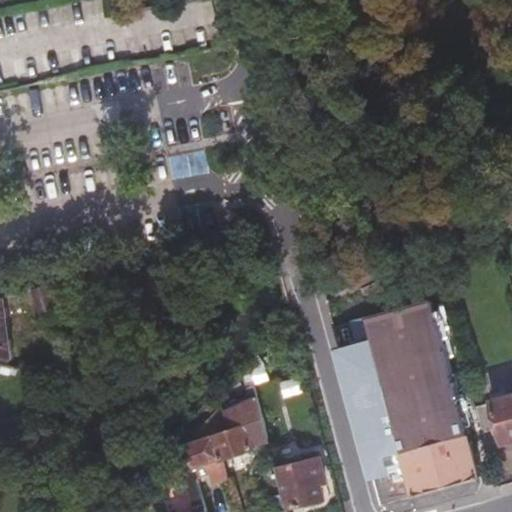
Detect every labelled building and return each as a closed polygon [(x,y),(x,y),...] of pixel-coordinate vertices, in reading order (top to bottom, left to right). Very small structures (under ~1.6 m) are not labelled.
[(362,203),(378,197),(370,176),(355,182),(362,203)] [(511,200),(491,206),(497,229),(511,224),(511,200)] [(442,216),(428,220),(433,237),(441,235),(439,231),(445,229),(442,216)] [(388,249),(333,272),(341,292),(396,269),(388,249)] [(58,306),(50,280),(32,286),(39,312),(58,306)] [(0,354),(12,358),(5,295),(0,295),(0,354)] [(359,342),(341,348),(376,476),(384,509),(390,511),(403,511),(420,507),(419,502),(434,497),(450,494),(451,499),(478,491),(483,481),(433,297),(353,320),(359,342)] [(376,476),(341,348),(336,349),(370,477),(376,476)] [(270,358),(262,349),(250,365),(252,375),(258,373),(256,366),(260,365),(263,375),(276,372),(273,358),(270,358)] [(117,398),(136,412),(149,398),(135,386),(118,393),(117,398)] [(478,405),(488,442),(504,438),(505,441),(511,438),(511,393),(493,398),(494,401),(478,405)] [(269,439),(258,396),(232,409),(229,404),(225,406),(227,411),(233,426),(217,433),(225,457),(252,448),(252,445),(269,439)] [(136,412),(147,421),(159,407),(149,398),(136,412)] [(233,426),(227,411),(213,419),(217,433),(233,426)] [(208,430),(200,424),(193,431),(201,438),(208,430)] [(230,474),(225,457),(217,433),(187,444),(194,465),(195,468),(207,463),(212,479),(230,474)] [(66,437),(52,441),(56,455),(70,451),(66,437)] [(187,444),(186,440),(178,448),(185,467),(194,465),(187,444)] [(285,498),(287,506),(325,495),(321,482),(327,480),(320,455),(277,467),(285,498)] [(205,500),(195,468),(186,470),(196,504),(205,500)] [(420,507),(451,499),(450,494),(434,497),(419,502),(420,507)] [(288,511),(287,506),(285,498),(267,503),(269,511),(288,511)]
